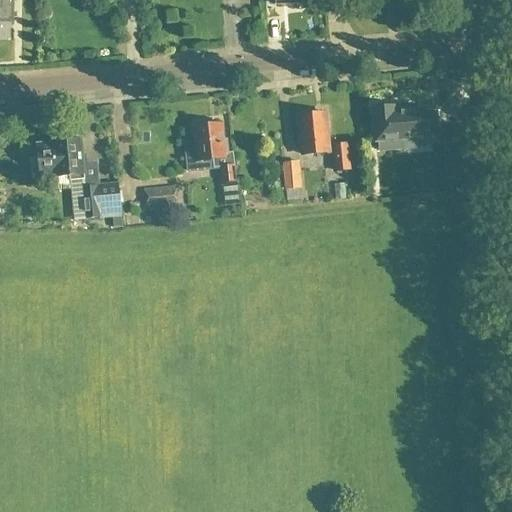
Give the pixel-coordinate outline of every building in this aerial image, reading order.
[(0,0),(0,18),(11,19),(11,23),(14,23),(14,0),(0,0)] [(438,126),(436,113),(427,114),(427,109),(398,111),(398,107),(387,107),(384,105),(379,106),(376,108),(373,108),(376,142),(401,140),(402,150),(427,148),(426,138),(429,137),(428,127),(438,126)] [(326,113),(299,116),(303,155),(334,152),(336,171),(351,170),(348,145),(329,146),(326,113)] [(198,127),(194,127),(198,160),(213,159),(215,170),(223,169),(223,167),(235,166),(233,153),(228,153),(226,140),(224,142),(222,125),(209,126),(207,123),(199,124),(198,127)] [(52,143),(52,144),(37,145),(40,178),(55,177),(55,178),(70,176),(70,181),(85,180),(81,140),(67,141),(67,138),(55,140),(55,143),(52,143)] [(465,173),(464,154),(449,155),(451,174),(465,173)] [(443,179),(443,157),(402,157),(402,179),(443,179)] [(287,200),(301,199),(300,189),(302,189),(299,162),(282,163),(284,190),(286,190),(287,200)] [(235,166),(223,167),(224,183),(236,182),(235,166)] [(118,183),(101,185),(104,217),(122,215),(118,183)] [(104,217),(101,185),(80,187),(83,219),(104,217)] [(168,206),(166,188),(126,192),(128,219),(145,218),(144,208),(168,206)]
